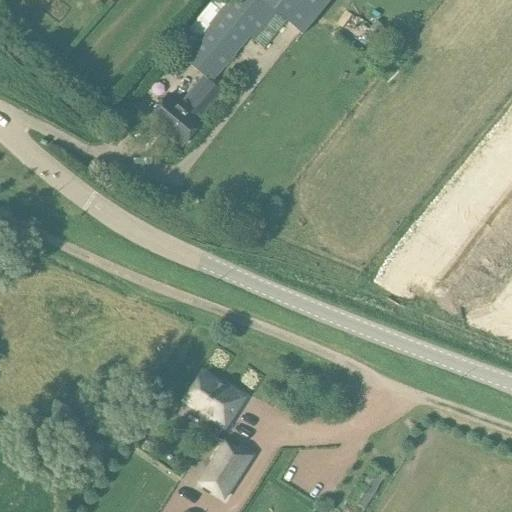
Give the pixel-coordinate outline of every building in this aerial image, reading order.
[(214,0),(209,7),(174,51),(176,53),(203,76),(204,77),(207,74),(215,81),(233,60),(231,58),(248,38),(252,42),(276,15),(289,26),(303,38),(318,21),(334,0),(214,0)] [(276,16),(254,42),(263,50),(285,23),(276,16)] [(385,47),(372,61),(380,68),(393,54),(385,47)] [(193,95),(188,101),(183,107),(169,95),(149,119),(182,146),(202,122),(201,121),(223,93),(208,81),(195,97),(193,95)] [(485,228),(472,244),(478,249),(477,251),(507,276),(511,269),(511,207),(492,233),(485,228)] [(212,418),(211,420),(225,429),(246,398),(227,386),(226,389),(204,374),(186,401),(212,418)] [(142,430),(129,447),(139,454),(152,437),(142,430)] [(237,451),(225,443),(199,483),(225,500),(252,457),(239,448),(237,451)] [(351,502),(365,510),(386,474),(372,466),(351,502)]
